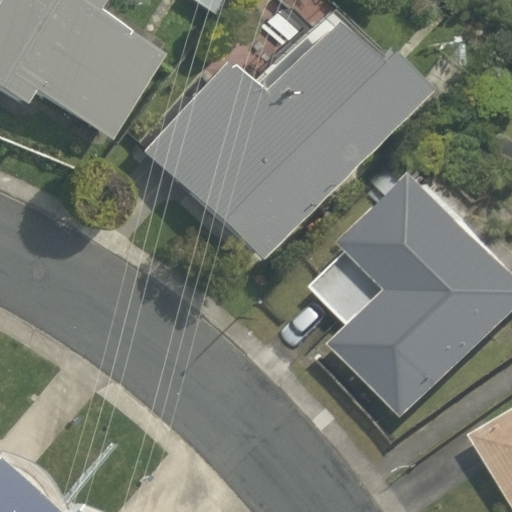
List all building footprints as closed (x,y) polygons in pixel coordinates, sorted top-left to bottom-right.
[(28,88),(110,138),(165,51),(92,6),(95,0),(0,0),(0,89),(19,102),(28,88)] [(186,0),(216,20),(229,0),(186,0)] [(225,59),(140,150),(260,260),(422,85),(380,46),(370,57),(327,18),(259,91),(225,59)] [(351,341),(422,417),(511,332),(511,240),(443,167),(367,238),(371,243),(328,283),(365,323),(372,317),(374,319),(351,341)] [(511,417),(488,432),(511,472),(511,417)] [(74,511),(68,507),(63,511),(56,511),(0,462),(0,511),(74,511)]
